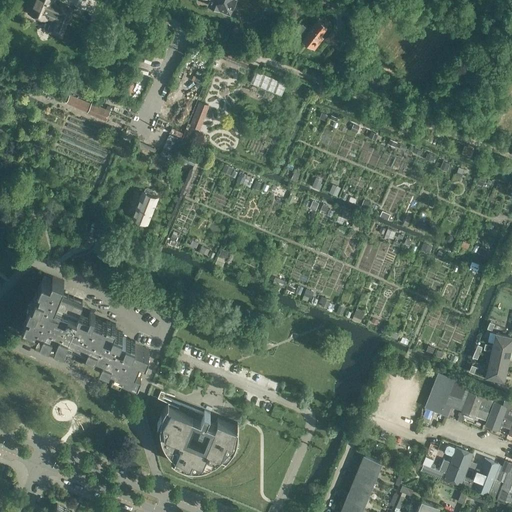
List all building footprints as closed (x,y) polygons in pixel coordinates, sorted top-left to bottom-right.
[(51,31),(62,35),(72,9),(61,4),(60,6),(53,3),(54,0),(34,0),(29,13),(47,19),(47,18),(54,21),(51,31)] [(210,0),(209,3),(229,12),(233,0),(210,0)] [(303,38),(315,47),(323,37),(320,35),(327,26),(317,18),(309,28),(303,23),(296,31),(304,37),(303,38)] [(325,38),(335,45),(341,37),(332,29),(329,33),(325,38)] [(227,56),(224,62),(246,70),(248,65),(227,56)] [(286,84),(255,72),(250,84),(281,97),(286,84)] [(70,94),(66,102),(87,111),(87,112),(106,120),(110,111),(91,103),(70,94)] [(199,132),(209,105),(200,102),(189,128),(199,132)] [(313,185),(320,187),(323,178),(315,176),(313,185)] [(337,194),(341,185),(333,183),(330,191),(337,194)] [(144,191),(143,191),(134,216),(147,221),(157,196),(151,194),(153,190),(152,189),(147,187),(146,188),(144,191)] [(82,275),(100,284),(106,273),(88,264),(82,275)] [(93,353),(102,357),(100,362),(109,365),(110,363),(115,365),(111,374),(120,378),(122,373),(137,379),(141,369),(136,367),(140,357),(145,359),(149,350),(134,344),(136,341),(122,335),(123,332),(115,328),(117,323),(108,319),(107,322),(94,317),(97,310),(92,308),(92,309),(89,308),(89,307),(88,306),(87,305),(88,304),(86,304),(86,303),(82,301),(83,299),(60,290),(65,280),(53,275),(51,280),(42,277),(33,300),(32,299),(28,308),(31,310),(29,315),(27,314),(24,323),(39,330),(40,328),(43,330),(40,337),(50,341),(52,336),(56,338),(54,343),(63,347),(67,338),(81,344),(82,342),(87,344),(86,346),(95,349),(93,353)] [(357,306),(352,318),(360,321),(365,310),(357,306)] [(492,344),(509,348),(511,337),(494,333),(492,344)] [(483,342),(482,348),(487,350),(488,348),(491,349),(489,355),(506,358),(509,348),(492,344),(483,342)] [(472,357),(477,359),(482,346),(477,344),(472,357)] [(487,365),(504,369),(506,358),(489,355),(487,365)] [(504,369),(487,365),(485,376),(502,380),(504,369)] [(423,404),(448,413),(451,404),(459,407),(469,382),(437,369),(423,404)] [(482,394),(469,389),(461,411),(474,415),(482,394)] [(511,399),(505,396),(503,403),(510,406),(511,406),(511,399)] [(492,400),(487,398),(482,409),(488,411),(492,400)] [(495,400),(485,423),(498,428),(500,424),(509,427),(511,421),(506,418),(510,406),(503,403),(495,400)] [(189,465),(188,466),(189,466),(189,465),(194,466),(197,466),(200,465),(203,465),(206,464),(212,462),(215,460),(217,458),(220,456),(222,454),(225,455),(223,457),(223,458),(225,456),(230,452),(233,447),(236,442),(237,443),(237,442),(236,442),(238,436),(239,430),(239,427),(238,422),(237,422),(238,426),(218,417),(215,424),(207,421),(211,412),(205,409),(204,412),(196,408),(193,415),(170,405),(171,404),(168,402),(167,404),(165,406),(164,408),(162,412),(162,414),(161,418),(160,418),(160,419),(161,419),(160,422),(160,428),(162,435),(163,438),(165,443),(169,448),(173,453),(176,455),(174,458),(172,456),(171,456),(174,459),(177,460),(179,462),(182,463),(189,465)] [(211,412),(208,419),(215,422),(218,415),(211,412)] [(456,444),(445,473),(461,480),(473,450),(456,444)] [(364,453),(360,463),(377,470),(381,460),(364,453)] [(483,454),(471,485),(487,492),(499,460),(483,454)] [(449,460),(444,458),(439,470),(445,472),(449,460)] [(511,460),(510,460),(497,494),(511,500),(511,499),(511,460)] [(420,470),(426,472),(429,464),(424,462),(420,470)] [(360,463),(356,473),(373,479),(377,470),(360,463)] [(474,470),(468,468),(464,479),(469,481),(474,470)] [(356,473),(352,482),(369,489),(373,479),(356,473)] [(495,478),(491,489),(496,491),(501,480),(495,478)] [(352,482),(348,492),(365,499),(369,489),(352,482)] [(400,490),(411,494),(414,489),(402,484),(400,490)] [(456,500),(462,503),(467,492),(461,489),(456,500)] [(348,492),(344,501),(361,508),(365,499),(348,492)] [(469,497),(491,506),(493,503),(470,493),(469,497)] [(417,507),(427,511),(434,511),(437,506),(420,499),(417,507)] [(495,504),(507,508),(508,504),(497,500),(495,504)] [(344,501),(341,511),(343,511),(359,511),(361,508),(344,501)]
